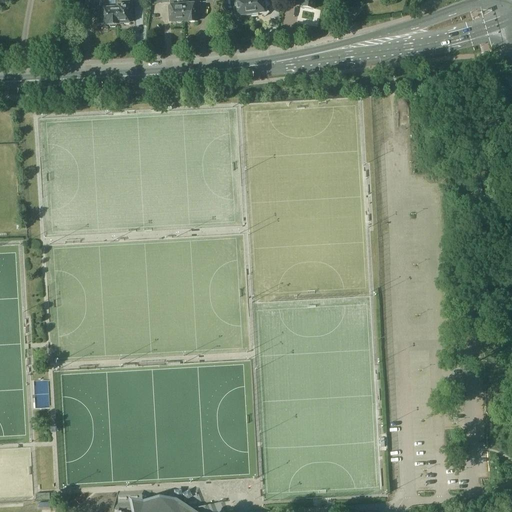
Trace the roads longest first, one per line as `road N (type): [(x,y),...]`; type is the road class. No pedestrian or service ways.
road 1 (primary): [(0,81),(203,71),(338,52)]
road 2 (primary): [(338,52),(395,52),(502,22)]
road 3 (primary): [(476,0),(338,52)]
